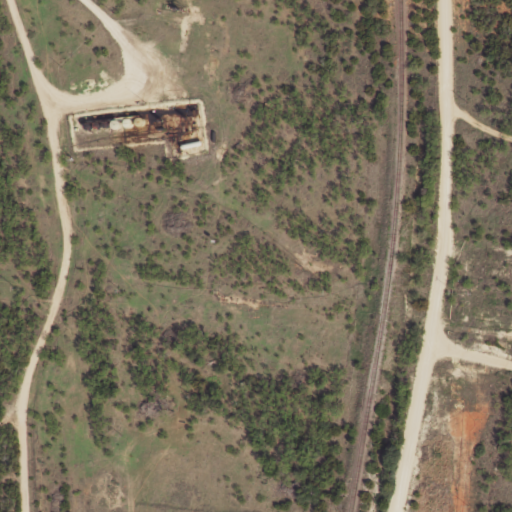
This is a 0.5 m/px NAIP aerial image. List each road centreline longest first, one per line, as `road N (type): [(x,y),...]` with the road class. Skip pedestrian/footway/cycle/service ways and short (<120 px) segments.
road 1 (residential): [(425,352),(444,121),(438,0)]
road 2 (residential): [(66,225),(19,422),(22,511)]
road 3 (residential): [(66,225),(53,117),(8,0)]
road 4 (residential): [(413,511),(425,352)]
